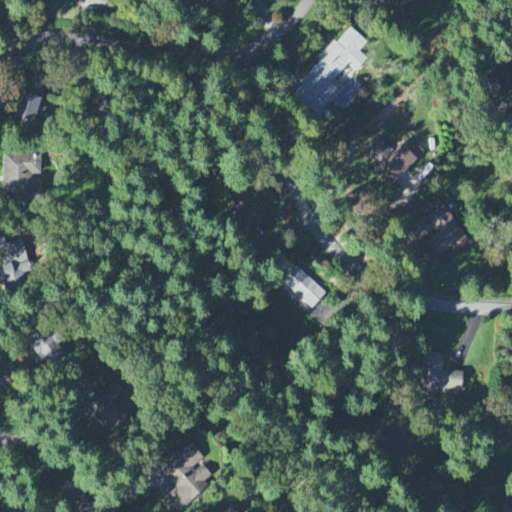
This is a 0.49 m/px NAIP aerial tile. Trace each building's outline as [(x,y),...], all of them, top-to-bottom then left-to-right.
[(204,0),(212,14),(228,5),(225,0),(204,0)] [(367,44),(348,28),(291,96),(316,117),(341,87),(334,81),(347,66),(355,73),(366,59),(359,53),(367,44)] [(12,118),(32,124),(34,116),(41,118),(44,109),(38,107),(46,81),(26,75),(12,118)] [(495,97),(508,93),(505,81),(492,85),(495,97)] [(364,152),(378,167),(375,170),(391,185),(423,153),(409,139),(393,154),(378,139),(364,152)] [(1,198),(30,199),(30,174),(39,175),(40,155),(2,154),(1,198)] [(270,220),(251,190),(225,206),(244,236),(270,220)] [(443,206),(427,216),(438,234),(425,242),(436,260),(458,246),(461,250),(468,245),(443,206)] [(6,246),(3,238),(0,238),(0,281),(4,281),(4,284),(6,292),(23,287),(24,250),(21,242),(6,246)] [(279,286),(308,313),(325,294),(296,268),(279,286)] [(57,345),(62,341),(57,333),(51,336),(47,331),(29,342),(47,371),(66,359),(57,345)] [(442,371),(443,355),(425,354),(421,393),(436,394),(436,390),(460,392),(461,372),(442,371)] [(109,405),(121,391),(108,380),(89,405),(98,412),(92,419),(113,435),(127,419),(109,405)] [(176,511),(213,480),(200,465),(203,461),(191,446),(161,472),(176,489),(162,501),(171,511),(176,511)]
